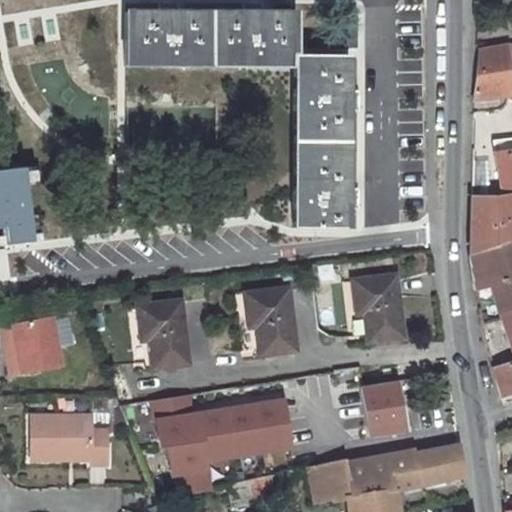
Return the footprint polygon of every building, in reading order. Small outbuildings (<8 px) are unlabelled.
[(174,1),(156,1),(155,15),(174,15),(174,1)] [(254,3),(253,15),(273,15),(272,3),(254,3)] [(124,16),(123,67),(291,69),(291,59),(290,15),(273,15),(253,15),(174,15),(155,15),(124,16)] [(497,98),(511,96),(511,49),(478,53),(474,100),(497,98)] [(342,189),(342,110),(342,92),(343,60),(291,59),(291,69),(292,226),(342,226),(342,207),(342,189)] [(355,92),(342,92),(342,110),(355,109),(355,92)] [(497,98),(474,100),(473,109),(498,106),(497,98)] [(511,141),(495,144),(502,198),(511,197),(511,141)] [(354,207),(354,189),(342,189),(342,207),(354,207)] [(511,197),(502,198),(472,198),(471,236),(511,225),(511,197)] [(511,225),(471,236),(471,257),(511,243),(511,225)] [(491,287),(490,284),(511,275),(511,243),(471,257),(476,291),(491,287)] [(502,319),(511,315),(511,275),(490,284),(491,287),(502,319)] [(405,340),(397,280),(356,285),(360,319),(367,319),(370,344),(405,340)] [(289,293),(246,299),(250,332),(258,332),(261,359),(296,355),(289,293)] [(182,307),(140,312),(144,346),(150,346),(153,373),(189,369),(182,307)] [(511,315),(502,319),(511,351),(511,315)] [(20,376),(59,369),(50,321),(12,327),(17,356),(20,376)] [(17,356),(12,327),(7,328),(12,356),(17,356)] [(511,365),(493,371),(502,408),(511,405),(511,365)] [(352,372),(334,375),(349,464),(414,452),(412,438),(363,446),(362,441),(400,434),(393,385),(354,391),(352,372)] [(27,419),(30,463),(89,461),(89,466),(106,465),(104,433),(89,433),(88,417),(27,419)] [(349,464),(343,466),(349,502),(392,493),(464,479),(459,446),(415,455),(414,452),(349,464)] [(263,469),(221,478),(224,489),(266,480),(266,478),(307,469),(319,466),(317,456),(284,463),(283,458),(262,463),(263,469)] [(319,466),(307,469),(314,502),(344,495),(347,511),(395,511),(392,493),(349,502),(343,466),(341,461),(319,466)] [(307,469),(266,478),(266,480),(269,491),(296,485),(301,506),(314,502),(307,469)]
